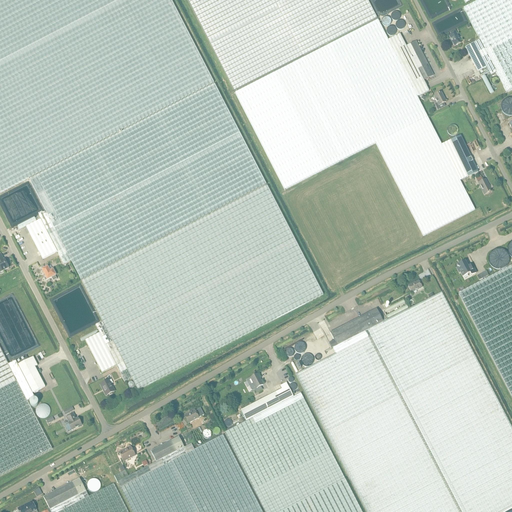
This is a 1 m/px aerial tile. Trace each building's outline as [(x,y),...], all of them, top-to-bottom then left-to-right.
[(0,0),(0,192),(0,193),(214,83),(171,0),(0,0)] [(189,0),(234,88),(376,15),(367,0),(189,0)] [(487,67),(491,75),(497,72),(507,92),(511,89),(511,0),(479,0),(463,8),(480,40),(474,43),(487,67)] [(378,20),(327,46),(235,93),(284,189),(376,143),(423,236),(475,210),(460,181),(478,172),(460,136),(442,145),(427,117),(417,97),(429,91),(424,81),(427,79),(427,77),(429,78),(434,76),(428,64),(416,41),(406,47),(400,34),(388,40),(378,20)] [(449,36),(455,46),(461,43),(456,33),(457,32),(455,30),(450,32),(451,35),(449,36)] [(478,72),(487,67),(474,43),(465,48),(478,72)] [(499,80),(499,79),(499,78),(498,77),(496,76),(494,76),(492,76),(491,77),(490,79),(490,80),(490,81),(490,82),(491,84),(492,85),(493,85),(494,85),(496,85),(497,85),(498,84),(499,82),(499,80)] [(43,259),(47,257),(58,252),(64,264),(71,260),(81,280),(266,185),(215,85),(30,180),(46,212),(39,216),(41,220),(26,227),(43,259)] [(445,106),(444,103),(446,102),(441,93),(434,97),(437,104),(435,105),(438,110),(445,106)] [(511,97),(511,98),(510,97),(508,98),(506,98),(505,99),(504,100),(503,101),(502,103),(501,105),(501,106),(501,108),(502,110),(503,111),(504,113),(505,114),(507,115),(508,115),(510,115),(511,114),(511,97)] [(458,130),(457,128),(457,127),(456,126),(455,125),(454,125),(453,124),(451,125),(450,125),(449,126),(448,126),(447,127),(447,128),(447,129),(447,131),(448,132),(448,133),(449,134),(450,135),(451,135),(452,135),(453,135),(454,135),(456,134),(457,133),(457,132),(458,130)] [(485,180),(478,183),(484,195),(489,193),(490,193),(490,192),(491,191),(485,180)] [(132,378),(138,390),(323,295),(267,186),(82,282),(103,322),(96,326),(100,334),(85,341),(102,373),(116,366),(125,382),(132,378)] [(510,259),(510,257),(509,255),(509,253),(507,252),(506,251),(504,250),(503,249),(501,249),(499,249),(497,249),(495,250),(494,251),(493,253),(492,254),(491,256),(491,258),(491,260),(491,262),(492,264),(493,265),(494,267),(496,267),(498,268),(500,269),(502,268),(504,268),(505,267),(507,266),(509,264),(509,263),(510,261),(510,259)] [(1,254),(0,254),(0,271),(0,272),(9,268),(5,259),(4,259),(1,254)] [(465,261),(457,265),(458,267),(457,268),(460,273),(461,272),(463,277),(471,273),(472,275),(476,273),(472,264),(468,266),(465,261)] [(50,271),(48,266),(44,268),(44,266),(41,268),(45,277),(44,278),(45,281),(52,278),(53,281),(57,279),(55,276),(56,276),(53,269),(50,271)] [(511,266),(459,294),(460,297),(462,302),(511,397),(511,266)] [(413,283),(408,286),(412,293),(422,288),(419,281),(413,284),(413,283)] [(336,354),(296,375),(325,432),(366,511),(500,511),(511,506),(511,430),(474,356),(444,297),(441,293),(383,322),(377,309),(330,333),(334,341),(329,343),(332,349),(333,348),(336,354)] [(332,351),(331,349),(331,348),(330,347),(328,345),(327,345),(326,345),(325,345),(323,345),(322,345),(321,346),(320,347),(320,348),(319,349),(319,351),(320,353),(320,354),(321,355),(322,356),(323,356),(324,357),(325,357),(327,357),(328,357),(329,356),(330,355),(331,354),(331,353),(332,351)] [(0,347),(0,475),(52,449),(27,401),(26,396),(23,390),(17,381),(12,370),(9,365),(0,347)] [(314,361),(314,360),(313,358),(313,357),(312,356),(311,355),(310,355),(309,354),(308,354),(307,354),(306,354),(304,355),(303,356),(302,357),(302,359),(301,360),(301,361),(302,363),(303,364),(304,365),(305,366),(307,366),(308,366),(310,366),(312,365),(313,364),(313,363),(313,362),(314,361)] [(16,361),(9,365),(12,370),(17,381),(23,390),(26,396),(27,401),(35,397),(33,394),(45,387),(35,367),(38,366),(33,357),(18,365),(16,361)] [(250,377),(247,379),(253,390),(254,389),(256,393),(262,390),(261,386),(263,385),(257,374),(250,377)] [(109,380),(105,382),(100,384),(102,389),(103,389),(107,396),(115,392),(109,380)] [(258,401),(241,410),(246,421),(282,403),(286,401),(289,400),(293,397),(286,383),(280,386),(282,389),(276,392),(258,401)] [(224,433),(227,437),(265,511),(280,511),(345,479),(301,393),(293,397),(289,400),(286,401),(282,403),(269,410),(246,421),(224,433)] [(51,411),(51,410),(51,408),(50,407),(49,406),(47,405),(46,404),(45,404),(43,404),(42,404),(40,405),(39,406),(39,407),(38,408),(37,409),(37,411),(37,412),(38,414),(38,415),(39,416),(41,417),(43,418),(44,418),(45,418),(47,418),(48,417),(49,416),(50,415),(51,414),(51,412),(51,411)] [(192,413),(185,416),(188,423),(199,418),(204,415),(200,408),(195,411),(195,410),(191,412),(192,413)] [(76,419),(73,413),(66,417),(69,423),(68,423),(69,424),(65,425),(68,432),(72,430),(82,425),(78,418),(76,419)] [(159,467),(120,487),(132,511),(262,511),(223,435),(194,450),(191,444),(184,448),(179,437),(151,451),(156,462),(159,467)] [(135,456),(131,447),(119,453),(123,462),(135,456)] [(156,462),(117,482),(120,487),(159,467),(156,462)] [(128,511),(114,484),(89,497),(80,479),(44,497),(51,511),(128,511)] [(361,511),(345,480),(281,511),(361,511)] [(100,488),(99,487),(99,486),(98,484),(96,483),(95,482),(94,482),(93,482),(91,483),(90,484),(89,486),(88,488),(89,489),(89,490),(90,492),(92,493),(94,493),(95,493),(96,493),(97,492),(98,492),(99,490),(99,489),(100,488)] [(32,511),(37,510),(32,501),(18,509),(19,511),(32,511)]
